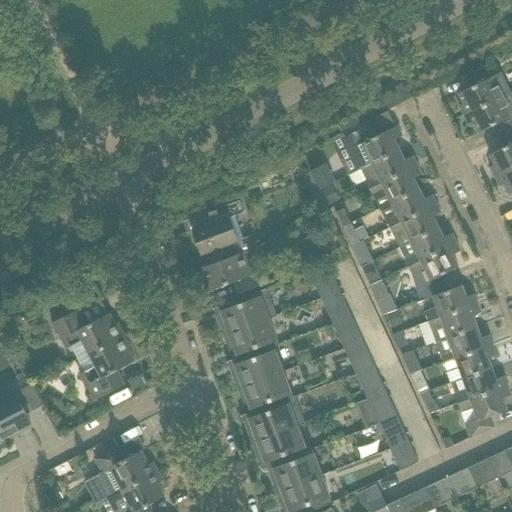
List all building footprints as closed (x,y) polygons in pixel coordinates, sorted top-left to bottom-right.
[(501,73),(494,77),(488,65),(467,76),(472,87),(458,94),(464,104),(458,107),(463,116),(499,98),(510,92),(501,73)] [(511,95),(510,92),(499,98),(463,116),(468,126),(473,124),(478,134),(492,127),(497,138),(511,130),(511,95)] [(344,138),(350,151),(355,161),(360,170),(372,164),(399,150),(394,140),(402,136),(397,126),(373,138),(367,126),(344,138)] [(511,130),(497,138),(503,148),(489,155),(494,165),(490,168),(494,177),(511,168),(511,130)] [(370,189),(417,165),(412,156),(404,160),(399,150),(372,164),(377,175),(365,181),(370,189)] [(310,169),(321,190),(335,183),(324,162),(310,169)] [(421,174),(417,165),(370,189),(374,198),(386,192),(391,203),(419,189),(414,179),(421,174)] [(511,168),(494,177),(499,187),(504,185),(509,195),(511,193),(511,168)] [(389,228),(436,204),(432,195),(424,199),(419,189),(391,203),(397,214),(385,219),(389,228)] [(211,225),(193,232),(201,255),(216,249),(221,261),(243,253),(238,241),(243,239),(235,216),(244,213),(240,201),(207,214),(211,225)] [(441,214),(436,204),(389,228),(394,237),(405,231),(411,242),(438,228),(433,218),(441,214)] [(336,212),(343,227),(351,223),(344,208),(336,212)] [(354,230),(351,223),(343,227),(352,247),(360,243),(360,242),(363,240),(369,237),(363,226),(354,230)] [(409,267),(456,243),(451,234),(443,238),(438,228),(411,242),(416,252),(404,258),(409,267)] [(363,240),(360,242),(360,243),(352,247),(361,267),(373,261),(363,240)] [(460,252),(456,243),(409,267),(425,300),(433,297),(450,290),(456,288),(449,272),(458,267),(453,256),(460,252)] [(252,275),(243,253),(221,261),(204,268),(212,291),(238,281),(242,294),(270,283),(265,270),(252,275)] [(382,280),(373,261),(361,267),(370,286),(382,280)] [(389,296),(382,280),(370,286),(377,301),(389,296)] [(325,297),(339,291),(335,282),(334,283),(335,284),(321,290),(325,297)] [(462,286),(456,288),(450,290),(433,297),(437,308),(425,313),(428,322),(478,304),(474,294),(466,297),(462,286)] [(277,317),(267,289),(219,307),(223,318),(219,319),(225,336),(269,319),(277,317)] [(351,316),(339,291),(325,297),(328,305),(324,306),(333,324),(351,316)] [(481,314),(478,304),(428,322),(431,331),(444,326),(448,338),(477,327),(473,317),(481,314)] [(115,325),(109,314),(90,324),(82,308),(53,323),(66,350),(71,347),(77,360),(124,335),(118,323),(115,325)] [(362,341),(351,316),(333,324),(341,342),(344,340),(348,347),(362,341)] [(421,316),(401,323),(404,331),(424,323),(421,316)] [(279,345),(269,319),(225,336),(231,351),(235,349),(238,358),(239,360),(274,347),(279,345)] [(481,338),(477,327),(448,338),(452,349),(439,354),(443,363),(492,345),(489,335),(481,338)] [(407,345),(401,332),(392,336),(399,349),(407,345)] [(131,348),(124,335),(77,360),(84,372),(79,374),(84,383),(93,401),(124,385),(116,371),(134,362),(128,350),(131,348)] [(374,366),(362,341),(348,347),(351,355),(348,356),(356,374),(374,366)] [(496,355),(492,345),(443,363),(446,372),(458,367),(463,379),(492,368),(488,358),(496,355)] [(283,372),(274,347),(239,360),(238,358),(233,360),(237,371),(233,373),(239,389),(283,372)] [(405,362),(410,375),(422,370),(417,358),(405,362)] [(385,391),(381,382),(374,366),(356,374),(363,390),(367,390),(370,398),(385,391)] [(457,404),(507,386),(504,376),(496,379),(492,368),(463,379),(467,390),(454,395),(457,404)] [(292,397),(283,372),(239,389),(245,404),(249,403),(252,412),(292,397)] [(32,384),(22,390),(33,411),(43,406),(32,384)] [(511,395),(507,386),(457,404),(461,413),(473,408),(477,419),(465,424),(470,438),(494,427),(490,416),(507,410),(502,398),(511,395)] [(428,390),(420,394),(424,402),(432,398),(428,390)] [(397,416),(385,391),(370,398),(374,405),(371,407),(379,424),(397,416)] [(0,442),(10,437),(29,427),(31,426),(14,393),(0,400),(0,442)] [(292,397),(252,412),(247,414),(251,425),(247,426),(253,442),(297,426),(297,427),(305,424),(294,396),(292,397)] [(408,441),(404,432),(397,416),(379,424),(387,443),(390,442),(393,448),(408,441)] [(305,447),(297,427),(297,426),(253,442),(259,458),(263,456),(267,467),(272,465),(271,464),(306,451),(305,447)] [(418,462),(412,449),(408,441),(393,448),(397,456),(394,457),(400,471),(418,462)] [(109,496),(158,471),(153,462),(148,465),(141,451),(125,459),(119,447),(95,459),(102,473),(99,475),(109,496)] [(511,471),(511,447),(488,458),(498,478),(511,471)] [(311,449),(306,451),(271,464),(272,465),(275,475),(271,476),(277,492),(321,476),(311,449)] [(498,478),(488,458),(468,468),(477,487),(498,478)] [(477,487),(468,468),(447,477),(456,497),(477,487)] [(152,511),(149,505),(165,497),(158,483),(162,481),(158,471),(109,496),(117,511),(121,510),(121,511),(152,511)] [(312,511),(332,503),(321,476),(277,492),(283,508),(287,506),(289,511),(312,511)] [(456,497),(447,477),(426,487),(436,507),(456,497)] [(372,510),(385,503),(377,484),(357,494),(363,508),(370,505),(372,510)] [(424,511),(436,507),(426,487),(400,500),(405,511),(424,511)] [(405,511),(400,500),(387,506),(389,511),(405,511)]
